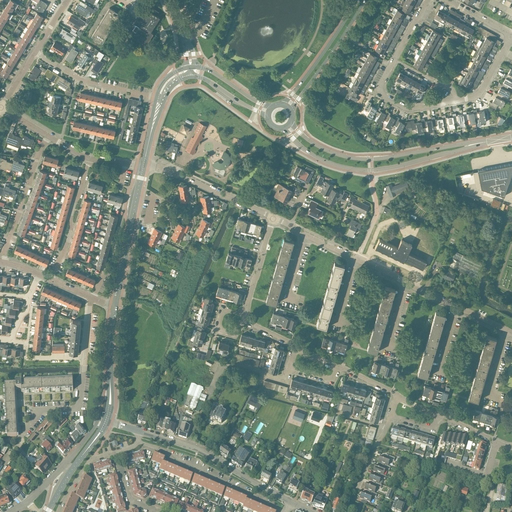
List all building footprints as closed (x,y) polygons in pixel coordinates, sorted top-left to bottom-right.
[(10,0),(8,4),(14,8),(17,3),(12,0),(10,0)] [(34,8),(42,13),(48,4),(41,0),(38,0),(38,2),(34,8)] [(402,9),(411,14),(413,11),(410,10),(413,5),(405,1),(404,0),(402,0),(400,5),(403,6),(402,9)] [(75,9),(85,16),(88,12),(90,14),(91,11),(94,13),(95,10),(87,5),(85,7),(78,3),(75,9)] [(5,9),(11,13),(14,8),(8,4),(5,9)] [(129,34),(146,44),(153,33),(151,31),(160,17),(156,15),(159,12),(149,5),(140,19),(141,19),(139,21),(136,19),(129,30),(131,31),(129,34)] [(92,36),(102,43),(120,14),(109,7),(92,36)] [(391,13),(394,14),(402,18),(407,21),(408,20),(405,18),(405,17),(403,16),(405,13),(394,7),(391,13)] [(1,14),(8,18),(11,13),(5,9),(1,14)] [(434,17),(439,20),(444,13),(438,10),(437,12),(436,15),(434,17)] [(34,18),(40,21),(43,16),(37,12),(34,18)] [(439,20),(444,23),(449,15),(444,13),(439,20)] [(399,23),(405,27),(406,25),(402,23),(403,22),(400,21),(402,18),(394,14),(391,19),(399,23)] [(444,23),(449,26),(454,18),(449,15),(444,23)] [(67,22),(78,29),(80,25),(82,26),(85,21),(79,18),(77,20),(71,16),(67,22)] [(31,23),(37,26),(40,21),(34,18),(31,23)] [(449,26),(454,28),(459,21),(454,18),(449,26)] [(454,28),(459,31),(464,24),(465,21),(463,20),(460,18),(460,19),(459,21),(454,28)] [(389,24),(396,28),(399,23),(391,19),(389,24)] [(459,31),(464,34),(469,26),(472,21),(470,20),(468,23),(467,23),(466,25),(464,24),(459,31)] [(28,28),(34,31),(37,26),(31,23),(28,28)] [(386,29),(394,33),(396,28),(389,24),(386,29)] [(464,34),(470,37),(474,29),(469,26),(464,34)] [(25,33),(31,36),(34,31),(28,28),(25,33)] [(59,35),(70,41),(72,38),(74,39),(77,34),(71,30),(69,33),(63,29),(59,35)] [(383,34),(391,38),(394,33),(386,29),(383,34)] [(433,30),(430,35),(437,39),(440,34),(433,30)] [(22,38),(28,42),(31,36),(25,33),(22,38)] [(381,39),(388,43),(391,38),(383,34),(381,39)] [(430,35),(427,40),(435,44),(437,39),(430,35)] [(486,37),(483,42),(491,46),(494,41),(491,40),(488,38),(486,37)] [(19,43),(25,47),(28,42),(22,38),(19,43)] [(378,44),(385,48),(388,43),(381,39),(378,44)] [(427,40),(424,45),(432,49),(435,44),(427,40)] [(482,41),(479,46),(488,51),(490,53),(491,51),(489,49),(491,46),(483,42),(482,41)] [(65,48),(67,50),(69,47),(63,43),(62,46),(55,42),(50,49),(54,51),(55,50),(62,54),(65,48)] [(16,48),(22,52),(25,47),(19,43),(16,48)] [(65,59),(71,62),(78,52),(74,50),(76,47),(71,44),(69,47),(67,50),(70,52),(65,59)] [(377,54),(384,58),(385,55),(383,53),(385,48),(378,44),(375,49),(379,51),(377,54)] [(424,45),(422,50),(429,54),(432,49),(424,45)] [(479,46),(476,51),(485,56),(487,58),(489,56),(487,54),(488,51),(479,46)] [(13,53),(19,57),(22,52),(16,48),(13,53)] [(82,57),(78,64),(84,68),(91,57),(92,55),(86,51),(84,50),(80,56),(82,57)] [(422,50),(419,55),(426,59),(429,54),(422,50)] [(472,56),(475,57),(483,61),(485,63),(486,61),(484,59),(485,56),(476,51),(475,51),(472,56)] [(370,52),(367,58),(374,62),(377,57),(370,52)] [(10,58),(16,62),(19,57),(13,53),(10,58)] [(91,70),(97,73),(103,63),(99,60),(101,58),(96,55),(93,61),(95,63),(91,70)] [(424,64),(428,67),(429,65),(425,62),(426,59),(419,55),(416,60),(424,64)] [(475,57),(472,62),(480,66),(483,61),(475,57)] [(7,63),(13,67),(16,62),(10,58),(7,63)] [(367,58),(364,63),(372,67),(374,62),(367,58)] [(413,65),(421,69),(424,64),(416,60),(413,65)] [(477,71),(483,74),(484,73),(480,71),(478,69),(480,66),(472,62),(470,67),(477,71)] [(3,68),(10,72),(13,67),(7,63),(3,68)] [(364,63),(361,68),(369,72),(373,74),(374,72),(370,70),(372,67),(364,63)] [(45,72),(47,70),(41,66),(39,69),(34,66),(28,76),(34,80),(41,70),(45,72)] [(467,72),(474,76),(477,71),(470,67),(467,72)] [(0,73),(6,77),(10,72),(3,68),(0,73)] [(59,78),(60,77),(58,75),(48,68),(47,70),(45,72),(44,75),(54,81),(53,82),(56,84),(56,83),(60,78),(59,78)] [(361,68),(359,73),(366,77),(369,72),(361,68)] [(503,76),(505,78),(511,81),(511,80),(511,78),(511,69),(510,68),(507,75),(504,73),(503,76)] [(396,80),(401,82),(405,75),(400,72),(396,80)] [(464,77),(472,81),(474,76),(467,72),(464,77)] [(359,73),(356,78),(363,82),(366,77),(359,73)] [(401,82),(406,85),(410,78),(405,75),(401,82)] [(406,85),(411,88),(415,80),(417,76),(415,75),(414,78),(413,79),(410,78),(406,85)] [(67,94),(70,95),(72,89),(68,86),(70,83),(60,76),(60,77),(59,78),(60,78),(56,83),(66,89),(63,93),(67,94)] [(465,85),(471,88),(472,86),(470,84),(472,81),(464,77),(462,76),(458,84),(464,87),(465,85)] [(361,87),(362,88),(363,86),(363,85),(362,85),(363,82),(356,78),(353,83),(361,87)] [(411,88),(416,91),(420,83),(422,79),(420,78),(419,80),(418,82),(415,80),(411,88)] [(498,86),(500,87),(506,90),(508,85),(511,87),(511,81),(511,80),(511,81),(505,78),(502,84),(499,83),(498,86)] [(350,88),(358,92),(361,87),(353,83),(350,88)] [(416,91),(421,93),(423,90),(426,91),(429,85),(426,83),(425,86),(420,83),(416,91)] [(493,95),(495,96),(501,99),(503,95),(507,97),(510,92),(506,90),(500,87),(497,93),(494,92),(493,95)] [(349,98),(356,101),(358,98),(355,97),(358,92),(350,88),(348,93),(351,95),(349,98)] [(76,99),(85,101),(86,93),(80,92),(79,97),(76,96),(76,99)] [(51,101),(59,103),(61,96),(53,95),(51,101)] [(487,104),(495,109),(498,104),(502,106),(505,101),(501,99),(495,96),(492,103),(489,101),(487,104)] [(371,118),(373,114),(376,109),(370,105),(371,103),(368,101),(364,109),(369,112),(366,116),(371,118)] [(381,123),(383,119),(386,114),(379,110),(381,108),(378,106),(376,109),(373,114),(371,118),(381,123)] [(48,113),(56,115),(58,109),(50,107),(48,113)] [(473,110),(473,113),(475,119),(480,118),(480,122),(486,122),(484,111),(477,112),(476,109),(473,110)] [(390,128),(392,124),(395,119),(389,115),(390,113),(387,111),(386,114),(383,119),(387,122),(385,126),(390,128)] [(462,112),(463,114),(464,121),(464,120),(469,120),(470,124),(476,123),(475,119),(473,113),(466,114),(466,111),(462,112)] [(452,113),(452,116),(453,116),(454,122),(459,121),(460,126),(465,125),(464,120),(464,121),(463,114),(456,116),(455,113),(452,113)] [(442,115),(442,118),(443,124),(448,123),(449,128),(455,127),(454,122),(453,116),(452,116),(445,117),(445,115),(442,115)] [(394,131),(399,134),(403,126),(404,124),(398,120),(399,118),(396,116),(395,119),(392,124),(397,127),(394,131)] [(431,117),(432,120),(433,126),(438,125),(439,130),(444,129),(443,124),(442,118),(435,119),(435,116),(431,117)] [(421,119),(421,122),(422,128),(423,128),(427,127),(428,132),(434,131),(433,126),(432,120),(425,121),(424,118),(421,119)] [(72,128),(78,129),(80,122),(71,120),(70,122),(73,123),(72,128)] [(404,124),(403,126),(407,128),(411,127),(412,130),(417,129),(418,133),(423,132),(423,128),(422,128),(421,122),(414,123),(414,120),(405,122),(404,124)] [(192,137),(186,149),(194,154),(195,150),(194,148),(197,144),(199,144),(200,143),(201,142),(200,141),(202,137),(201,135),(206,126),(199,123),(194,132),(196,133),(193,138),(192,137)] [(181,130),(186,133),(189,127),(184,125),(181,130)] [(19,147),(20,143),(22,138),(12,134),(12,133),(9,132),(5,141),(8,142),(8,143),(19,147)] [(31,148),(34,140),(26,137),(26,136),(23,134),(22,138),(20,143),(31,147),(31,148)] [(166,150),(176,152),(177,146),(168,144),(166,150)] [(219,163),(213,164),(213,165),(214,166),(215,167),(216,167),(217,168),(218,168),(220,169),(221,169),(223,169),(224,168),(225,168),(226,167),(227,167),(227,166),(228,165),(228,164),(229,164),(229,163),(229,162),(230,161),(230,160),(229,159),(229,158),(229,157),(229,156),(228,155),(228,154),(227,154),(226,153),(225,152),(224,152),(222,157),(223,158),(224,159),(224,161),(223,162),(222,163),(220,163),(219,163)] [(43,162),(50,164),(52,157),(45,155),(43,162)] [(50,164),(60,167),(61,165),(57,164),(59,159),(52,157),(50,164)] [(10,171),(11,168),(13,163),(4,160),(5,159),(2,158),(1,161),(0,163),(0,166),(10,170),(10,171)] [(22,173),(25,165),(16,162),(17,161),(14,160),(13,163),(11,168),(22,172),(22,173)] [(478,170),(481,188),(504,196),(511,172),(511,163),(509,164),(505,165),(504,165),(500,166),(496,167),(491,168),(487,169),(487,168),(487,169),(483,169),(482,169),(482,170),(478,170)] [(300,180),(308,183),(312,174),(311,173),(312,169),(306,166),(305,170),(297,166),(291,178),(299,182),(300,180)] [(59,174),(70,177),(72,169),(65,167),(64,172),(60,171),(59,174)] [(70,177),(77,179),(79,171),(72,169),(70,177)] [(38,176),(45,178),(47,172),(40,170),(38,176)] [(35,181),(42,184),(45,178),(38,176),(35,181)] [(320,191),(328,195),(329,195),(332,189),(334,185),(325,181),(325,182),(322,180),(324,177),(320,176),(316,184),(322,187),(320,191)] [(33,187),(40,190),(42,184),(35,181),(33,187)] [(386,186),(390,197),(396,195),(396,194),(403,192),(403,191),(406,189),(406,188),(408,187),(406,181),(393,186),(391,183),(386,186)] [(87,189),(94,191),(96,184),(89,182),(87,189)] [(94,191),(104,194),(105,192),(101,191),(103,186),(96,184),(94,191)] [(274,196),(286,201),(291,190),(299,194),(301,189),(289,184),(287,188),(279,184),(276,189),(277,190),(274,196)] [(13,198),(13,199),(16,190),(7,187),(8,186),(5,185),(4,188),(4,189),(2,193),(13,197),(13,198)] [(179,186),(180,194),(188,193),(187,185),(179,186)] [(31,193),(38,195),(40,190),(33,187),(31,193)] [(327,199),(335,203),(337,199),(344,202),(348,194),(344,192),(342,195),(340,193),(332,189),(329,195),(328,195),(327,199)] [(29,198),(36,201),(38,195),(31,193),(29,198)] [(180,194),(182,202),(189,200),(188,193),(180,194)] [(103,200),(114,203),(116,196),(109,194),(108,199),(104,198),(103,200)] [(350,207),(365,214),(369,206),(355,199),(355,197),(351,195),(348,202),(352,204),(350,207)] [(114,203),(121,205),(123,198),(116,196),(114,203)] [(201,197),(202,205),(210,204),(209,196),(201,197)] [(308,212),(319,218),(323,210),(316,207),(319,200),(313,197),(308,205),(311,206),(308,212)] [(27,204),(34,207),(36,201),(29,198),(27,204)] [(493,198),(490,206),(498,208),(501,201),(493,198)] [(25,210),(32,212),(34,207),(27,204),(25,210)] [(202,205),(204,212),(211,211),(210,204),(202,205)] [(23,216),(30,218),(32,212),(25,210),(23,216)] [(21,221),(28,224),(30,218),(23,216),(21,221)] [(236,227),(242,228),(244,220),(238,218),(236,227)] [(346,234),(352,237),(353,234),(354,234),(354,232),(356,228),(359,229),(362,224),(350,218),(348,222),(351,224),(346,234)] [(199,226),(206,230),(210,223),(203,219),(199,226)] [(241,231),(247,233),(250,222),(244,220),(242,228),(241,231)] [(19,227),(26,229),(28,224),(21,221),(19,227)] [(252,235),(253,234),(256,223),(250,222),(247,233),(252,235)] [(253,234),(257,235),(257,233),(259,233),(262,225),(256,223),(253,234)] [(175,231),(182,234),(184,231),(187,233),(190,227),(187,225),(186,227),(179,224),(175,231)] [(196,233),(203,237),(206,230),(199,226),(196,233)] [(17,233),(24,235),(26,229),(19,227),(17,233)] [(151,235),(158,239),(162,232),(155,228),(151,235)] [(172,238),(179,241),(182,234),(175,231),(172,238)] [(148,242),(155,246),(158,239),(151,235),(148,242)] [(284,238),(279,254),(289,257),(294,241),(284,238)] [(415,267),(422,270),(427,261),(408,252),(413,243),(402,238),(398,247),(379,238),(376,246),(374,249),(399,260),(399,259),(404,261),(404,260),(416,265),(415,267)] [(14,251),(20,254),(22,248),(17,245),(14,251)] [(20,254),(25,256),(28,250),(22,248),(20,254)] [(232,262),(234,254),(236,249),(232,248),(231,252),(232,252),(231,253),(228,252),(226,261),(232,262)] [(25,256),(30,259),(33,252),(28,250),(25,256)] [(243,266),(246,257),(247,252),(244,251),(243,257),(240,256),(238,264),(243,266)] [(30,259),(35,261),(38,255),(33,252),(30,259)] [(232,262),(238,264),(240,256),(234,254),(232,262)] [(279,254),(275,269),(285,272),(289,257),(279,254)] [(35,261),(41,263),(44,257),(38,255),(35,261)] [(41,263),(46,266),(49,259),(44,257),(41,263)] [(243,266),(249,267),(252,259),(246,257),(243,266)] [(449,265),(456,269),(459,261),(452,258),(449,265)] [(335,262),(330,278),(340,281),(345,265),(335,262)] [(66,274),(71,277),(74,270),(68,268),(66,274)] [(275,269),(270,285),(280,288),(285,272),(275,269)] [(442,276),(452,281),(455,274),(445,269),(442,276)] [(71,277),(76,279),(79,273),(74,270),(71,277)] [(6,282),(10,282),(11,273),(9,273),(9,274),(7,274),(7,276),(3,275),(2,285),(6,285),(6,282)] [(14,286),(18,286),(19,277),(15,277),(15,275),(14,275),(14,274),(11,273),(10,282),(14,283),(14,286)] [(76,279),(82,281),(85,275),(79,273),(76,279)] [(18,286),(23,287),(23,284),(27,284),(28,275),(25,275),(25,276),(24,276),(23,278),(19,277),(18,286)] [(82,281),(87,284),(90,277),(85,275),(82,281)] [(87,284),(93,286),(95,280),(90,277),(87,284)] [(330,278),(325,294),(335,296),(340,281),(330,278)] [(266,301),(276,304),(280,288),(270,285),(266,301)] [(41,293),(46,295),(49,289),(44,286),(41,293)] [(216,295),(222,296),(224,288),(218,286),(216,295)] [(381,302),(391,305),(395,289),(385,286),(381,302)] [(222,296),(228,298),(230,290),(224,288),(222,296)] [(46,295),(52,298),(55,291),(49,289),(46,295)] [(234,300),(239,301),(240,298),(244,299),(245,294),(244,294),(245,291),(240,289),(239,292),(236,291),(234,300)] [(228,298),(234,300),(236,291),(230,290),(228,298)] [(52,298),(57,300),(60,294),(55,291),(52,298)] [(57,300),(62,302),(65,296),(60,294),(57,300)] [(325,294),(321,309),(331,312),(335,296),(325,294)] [(62,302),(68,305),(71,298),(65,296),(62,302)] [(203,308),(212,310),(214,303),(210,302),(211,299),(203,297),(202,300),(205,301),(203,308)] [(68,305),(73,307),(76,301),(71,298),(68,305)] [(10,304),(10,308),(19,309),(19,305),(21,305),(21,304),(22,304),(23,301),(14,300),(13,304),(10,304)] [(73,307),(78,309),(81,303),(76,301),(73,307)] [(376,318),(386,321),(391,305),(381,302),(376,318)] [(6,312),(6,316),(15,317),(15,313),(17,313),(17,312),(19,312),(19,309),(10,308),(9,312),(6,312)] [(201,314),(210,317),(212,310),(203,308),(201,314)] [(316,325),(326,328),(331,312),(321,309),(316,325)] [(436,311),(431,327),(441,330),(446,314),(436,311)] [(271,321),(277,323),(279,314),(273,312),(271,321)] [(196,323),(206,326),(206,323),(208,323),(210,317),(201,314),(199,321),(197,320),(196,323)] [(277,323),(282,324),(285,316),(279,314),(277,323)] [(288,326),(294,328),(298,314),(295,314),(294,318),(291,318),(288,326)] [(2,320),(2,324),(11,325),(12,321),(13,321),(13,320),(15,320),(15,317),(6,316),(5,320),(2,320)] [(282,324),(288,326),(291,318),(285,316),(282,324)] [(372,334),(381,336),(386,321),(376,318),(372,334)] [(72,320),(71,336),(79,337),(81,321),(72,320)] [(0,332),(7,333),(8,329),(9,329),(10,328),(11,328),(11,325),(2,324),(2,328),(0,328),(0,332)] [(195,335),(204,338),(205,331),(203,330),(204,328),(195,325),(194,328),(197,329),(195,335)] [(431,327),(427,342),(437,345),(441,330),(431,327)] [(239,343),(245,344),(247,336),(241,334),(239,343)] [(367,349),(377,352),(381,336),(372,334),(367,349)] [(190,344),(197,346),(198,344),(202,345),(204,338),(195,335),(193,342),(191,341),(190,344)] [(482,351),(492,353),(496,338),(486,335),(482,351)] [(69,352),(78,353),(79,337),(71,336),(69,352)] [(245,344),(251,346),(253,337),(247,336),(245,344)] [(251,346),(256,348),(259,339),(253,337),(251,346)] [(321,345),(327,347),(330,339),(324,337),(321,345)] [(339,350),(345,352),(348,339),(345,338),(344,343),(341,342),(339,350)] [(256,348),(262,349),(265,341),(259,339),(256,348)] [(326,349),(332,351),(335,340),(330,339),(327,347),(326,349)] [(333,349),(339,350),(341,342),(335,340),(333,349)] [(221,354),(227,356),(229,351),(227,351),(229,344),(219,341),(217,349),(222,351),(221,354)] [(427,342),(422,358),(432,361),(437,345),(427,342)] [(2,356),(11,357),(12,348),(8,348),(8,346),(6,346),(6,344),(3,344),(3,349),(0,348),(0,354),(2,355),(2,356)] [(11,357),(15,358),(15,355),(19,355),(19,357),(22,357),(23,351),(20,351),(20,346),(18,346),(18,347),(16,347),(16,348),(12,348),(11,357)] [(273,353),(282,356),(284,350),(275,347),(273,353)] [(477,366),(487,369),(492,353),(482,351),(477,366)] [(272,359),(280,362),(282,356),(273,353),(272,359)] [(417,374),(427,377),(432,361),(422,358),(417,374)] [(270,365),(279,367),(280,362),(272,359),(270,365)] [(372,370),(378,371),(380,363),(374,361),(372,370)] [(383,373),(389,375),(392,366),(393,362),(390,361),(389,365),(386,365),(383,373)] [(378,371),(383,373),(386,365),(380,363),(378,371)] [(389,375),(395,376),(399,363),(396,363),(395,367),(392,366),(389,375)] [(268,371),(277,373),(279,367),(270,365),(268,371)] [(473,382),(483,385),(487,369),(477,366),(473,382)] [(21,383),(21,390),(21,393),(73,390),(72,379),(18,382),(18,383),(21,383)] [(290,387),(295,389),(298,380),(292,379),(290,387)] [(295,389),(301,391),(304,382),(298,380),(295,389)] [(301,391),(307,392),(309,384),(304,382),(301,391)] [(468,398),(478,401),(483,385),(473,382),(468,398)] [(340,391),(346,393),(349,384),(343,383),(340,391)] [(428,396),(434,397),(437,389),(438,384),(435,383),(433,388),(431,387),(428,396)] [(307,392),(313,394),(315,385),(309,384),(307,392)] [(346,393),(352,395),(354,386),(349,384),(346,393)] [(5,395),(7,437),(18,437),(16,390),(15,390),(14,385),(4,385),(5,395)] [(313,394),(318,396),(321,387),(315,385),(313,394)] [(352,395),(358,396),(360,388),(354,386),(352,395)] [(422,394),(428,396),(431,387),(425,386),(422,394)] [(318,396),(324,397),(327,389),(321,387),(318,396)] [(358,396),(364,398),(366,390),(360,388),(358,396)] [(324,397),(330,399),(333,391),(327,389),(324,397)] [(434,397),(440,399),(442,391),(437,389),(434,397)] [(440,399),(446,401),(448,392),(442,391),(440,399)] [(374,402),(383,404),(385,398),(382,398),(383,395),(376,393),(375,396),(376,396),(374,402)] [(262,402),(251,396),(250,399),(251,399),(248,404),(255,407),(255,408),(258,410),(262,402)] [(373,408),(381,410),(383,404),(374,402),(373,408)] [(139,412),(145,415),(146,412),(148,412),(149,409),(147,409),(149,405),(143,403),(139,412)] [(211,419),(221,424),(226,414),(226,413),(227,413),(228,413),(229,413),(229,412),(229,411),(228,410),(225,409),(223,412),(222,412),(223,411),(222,411),(222,410),(221,410),(220,410),(220,411),(217,409),(216,410),(214,408),(209,417),(212,418),(211,419)] [(371,413),(379,416),(381,410),(373,408),(371,413)] [(304,414),(295,410),(292,418),(302,421),(304,414)] [(473,418),(479,420),(481,412),(475,410),(473,418)] [(490,423),(496,425),(499,417),(496,416),(497,411),(494,410),(493,414),(493,415),(490,423)] [(313,412),(311,418),(319,421),(321,415),(313,412)] [(479,420),(485,422),(487,413),(481,412),(479,420)] [(369,419),(378,422),(379,416),(371,413),(369,419)] [(485,422),(490,423),(493,415),(487,413),(485,422)] [(181,417),(175,435),(186,439),(188,434),(190,428),(192,421),(189,420),(190,417),(185,415),(184,418),(181,417)] [(138,422),(146,425),(148,419),(140,416),(138,422)] [(42,424),(47,428),(53,421),(46,419),(42,424)] [(59,427),(60,429),(67,422),(66,420),(59,427)] [(76,430),(81,437),(86,432),(80,426),(76,430)] [(392,436),(398,438),(400,429),(394,428),(392,436)] [(398,438),(403,440),(406,431),(400,429),(398,438)] [(403,440),(409,441),(412,433),(406,431),(403,440)] [(231,436),(239,441),(242,437),(233,432),(231,436)] [(252,435),(248,432),(243,440),(247,443),(252,435)] [(71,439),(75,443),(80,437),(77,433),(71,439)] [(409,441),(415,443),(417,434),(412,433),(409,441)] [(27,441),(29,443),(36,435),(34,434),(27,441)] [(415,443),(421,445),(423,436),(417,434),(415,443)] [(421,445),(426,446),(429,438),(423,436),(421,445)] [(426,446),(432,448),(435,439),(429,438),(426,446)] [(61,445),(67,451),(69,449),(73,445),(68,441),(63,446),(61,445)] [(42,447),(48,453),(52,448),(46,442),(42,447)] [(477,451),(484,453),(486,447),(485,447),(486,445),(480,443),(480,445),(479,445),(477,451)] [(57,449),(63,455),(67,451),(61,445),(57,449)] [(219,453),(227,459),(231,453),(223,447),(219,453)] [(235,456),(245,462),(249,456),(245,453),(244,451),(243,452),(239,450),(235,456)] [(151,462),(157,464),(160,455),(155,453),(151,462)] [(36,468),(43,474),(44,474),(45,472),(45,471),(51,465),(44,459),(40,455),(39,456),(40,457),(33,465),(32,464),(36,468)] [(128,463),(128,464),(134,462),(132,455),(126,456),(127,460),(125,461),(126,463),(128,463)] [(157,464),(161,466),(162,466),(163,462),(164,462),(165,457),(160,455),(157,464)] [(232,462),(241,468),(245,462),(235,456),(232,462)] [(378,463),(383,465),(387,466),(390,460),(394,462),(395,459),(387,456),(386,458),(380,456),(378,463)] [(104,462),(106,470),(112,468),(112,467),(114,466),(114,464),(111,465),(110,460),(104,462)] [(250,460),(244,470),(250,473),(253,468),(254,469),(256,466),(255,465),(256,463),(250,460)] [(160,470),(165,472),(168,464),(164,462),(163,462),(162,466),(161,466),(160,470)] [(165,472),(170,474),(173,466),(168,464),(165,472)] [(373,472),(378,474),(383,476),(385,469),(389,471),(390,468),(387,466),(383,465),(382,468),(376,465),(373,472)] [(170,474),(175,476),(178,468),(173,466),(170,474)] [(175,476),(180,479),(183,470),(178,468),(175,476)] [(180,479),(185,481),(188,472),(183,470),(180,479)] [(185,481),(190,483),(193,474),(188,472),(185,481)] [(276,481),(281,484),(287,475),(284,473),(283,475),(281,474),(276,481)] [(4,490),(8,493),(16,484),(13,482),(13,481),(4,474),(1,478),(9,485),(4,490)] [(260,478),(268,483),(271,478),(263,474),(260,478)] [(369,481),(374,483),(379,485),(381,485),(383,479),(385,480),(386,477),(383,476),(378,474),(377,477),(371,474),(369,481)] [(192,484),(197,486),(200,477),(195,475),(192,484)] [(296,490),(299,484),(298,483),(301,478),(293,475),(291,480),(292,480),(289,487),(296,490)] [(81,482),(90,485),(92,480),(84,476),(81,482)] [(19,485),(23,488),(26,485),(27,486),(30,482),(24,477),(20,481),(20,480),(17,483),(19,484),(19,485)] [(197,486),(202,488),(205,479),(200,477),(197,486)] [(202,488),(207,490),(210,482),(205,479),(202,488)] [(79,486),(88,490),(90,485),(81,482),(79,486)] [(207,490),(212,492),(215,484),(210,482),(207,490)] [(364,490),(369,492),(374,494),(376,487),(380,489),(381,486),(381,485),(379,485),(374,483),(373,486),(367,483),(364,490)] [(212,492),(217,494),(220,486),(215,484),(212,492)] [(8,493),(9,494),(14,500),(23,492),(16,485),(8,493)] [(77,491),(86,495),(88,490),(79,486),(77,491)] [(217,494),(222,497),(225,488),(220,486),(217,494)] [(496,501),(505,503),(507,487),(498,486),(496,501)] [(134,495),(139,497),(142,490),(141,489),(140,487),(133,489),(134,495)] [(149,497),(154,499),(158,489),(157,489),(156,491),(152,489),(149,497)] [(224,497),(229,500),(232,491),(227,489),(224,497)] [(139,497),(143,499),(147,496),(146,492),(142,490),(139,497)] [(304,491),(301,500),(310,504),(311,503),(313,504),(316,499),(313,498),(314,495),(309,493),(309,491),(305,490),(304,491)] [(79,498),(83,500),(86,495),(77,491),(75,496),(79,498)] [(229,500),(234,502),(237,493),(232,491),(229,500)] [(360,499),(370,503),(372,496),(376,498),(377,495),(374,494),(369,492),(368,495),(362,492),(360,499)] [(158,501),(162,503),(166,493),(165,493),(164,494),(161,493),(158,501)] [(234,502),(239,504),(242,495),(237,493),(234,502)] [(69,499),(77,503),(79,498),(75,496),(71,494),(69,499)] [(239,504),(243,506),(244,506),(247,499),(248,497),(242,495),(239,504)] [(313,504),(312,507),(322,511),(326,503),(328,499),(318,495),(316,499),(313,504)] [(167,504),(171,506),(175,497),(174,496),(173,498),(170,497),(167,504)] [(6,497),(2,499),(4,503),(4,502),(6,506),(7,505),(9,505),(11,504),(10,500),(8,501),(6,497)] [(66,504),(75,508),(77,503),(69,499),(66,504)] [(177,509),(182,511),(187,500),(185,499),(183,503),(180,502),(177,509)] [(243,508),(248,510),(252,501),(247,499),(244,506),(243,506),(243,508)] [(334,511),(335,511),(334,511),(338,511),(340,508),(342,508),(344,504),(336,500),(331,510),(332,511),(333,511),(334,511)] [(248,510),(253,511),(257,503),(252,501),(248,510)] [(401,511),(404,506),(404,504),(401,502),(400,504),(394,502),(391,511),(394,511),(401,511)] [(186,511),(192,511),(196,504),(194,503),(192,507),(189,506),(186,511)] [(253,511),(252,511),(258,511),(261,505),(257,503),(253,511)]
